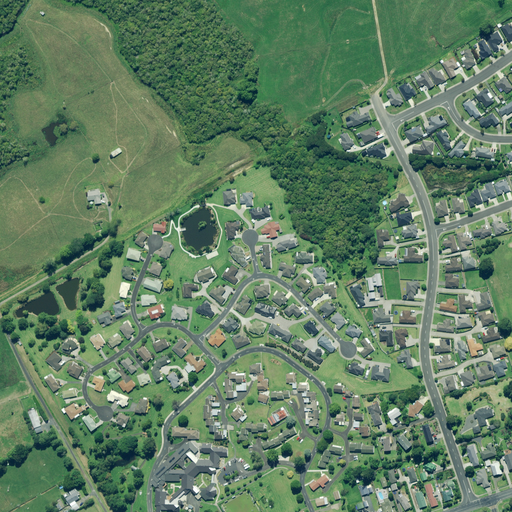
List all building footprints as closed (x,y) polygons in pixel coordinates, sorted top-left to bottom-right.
[(511,28),(511,29),(508,24),(502,28),(510,41),(511,39),(511,28)] [(503,41),(498,32),(491,36),(491,35),(487,37),(494,51),(499,49),(497,44),(503,41)] [(479,52),(481,56),(480,56),(482,60),(485,58),(484,58),(492,53),(484,40),(478,43),(481,47),(480,47),(482,51),(479,52)] [(474,58),(470,49),(464,52),(468,59),(463,61),(468,69),(472,67),(471,66),(476,64),(473,59),(474,58)] [(458,67),(453,59),(450,61),(451,63),(450,63),(448,61),(443,64),(451,78),(456,75),(453,70),(458,67)] [(430,71),(437,84),(440,82),(441,84),(446,81),(445,80),(441,72),(438,73),(437,71),(435,71),(434,69),(430,71)] [(434,86),(426,72),(421,75),(422,77),(417,81),(421,87),(426,84),(427,86),(427,85),(429,89),(434,86)] [(511,89),(511,87),(505,77),(498,82),(498,81),(495,83),(499,89),(501,88),(503,91),(504,90),(507,94),(511,89)] [(408,88),(406,84),(400,87),(407,99),(416,94),(413,89),(411,90),(409,87),(408,88)] [(490,93),(487,89),(476,96),(480,101),(482,100),(486,107),(494,102),(491,98),(491,99),(487,94),(490,93)] [(481,115),(471,100),(467,103),(467,102),(463,105),(471,116),(473,115),(476,119),(481,115)] [(511,111),(511,101),(499,111),(502,116),(506,113),(508,115),(511,111)] [(363,122),(367,121),(367,122),(369,121),(369,122),(372,121),(371,119),(369,112),(365,114),(365,115),(360,117),(358,111),(353,113),(353,114),(349,116),(351,121),(347,123),(349,127),(353,126),(363,123),(363,122)] [(485,126),(486,128),(492,124),(494,126),(499,123),(497,120),(493,114),(480,122),(483,127),(485,126)] [(441,122),(438,116),(434,118),(433,116),(428,119),(431,125),(426,128),(429,133),(447,124),(445,119),(441,122)] [(423,136),(419,126),(405,132),(408,138),(409,138),(411,142),(420,138),(419,138),(423,136)] [(376,133),(374,128),(360,133),(365,143),(377,138),(375,133),(376,133)] [(444,134),(442,131),(437,134),(447,151),(452,147),(450,143),(451,143),(447,137),(449,136),(446,132),(444,134)] [(351,140),(348,133),(346,134),(345,133),(340,135),(343,141),(341,142),(345,150),(350,148),(350,147),(354,145),(352,140),(351,140)] [(420,146),(420,148),(414,147),(413,153),(432,155),(433,143),(423,141),(423,144),(421,144),(421,146),(420,146)] [(466,145),(462,141),(456,147),(449,155),(452,158),(455,154),(458,157),(459,156),(461,158),(466,152),(464,150),(462,149),(466,145)] [(367,150),(367,152),(364,153),(365,156),(369,154),(369,155),(373,154),(374,156),(376,155),(377,157),(380,156),(381,158),(387,155),(384,149),(385,148),(383,143),(367,150)] [(122,152),(120,148),(112,153),(114,157),(122,152)] [(490,149),(477,148),(476,156),(486,157),(486,158),(494,159),(495,153),(490,152),(490,149)] [(510,191),(507,181),(501,183),(500,182),(495,184),(498,195),(510,191)] [(496,197),(492,183),(485,185),(487,190),(482,192),(485,202),(489,200),(488,198),(491,197),(491,198),(496,197)] [(483,202),(478,189),(475,191),(475,193),(472,194),(473,196),(468,198),(472,207),(475,206),(474,203),(477,202),(478,204),(483,202)] [(100,193),(100,191),(88,192),(88,196),(89,201),(95,200),(96,204),(102,203),(100,193)] [(231,204),(236,203),(235,195),(233,195),(233,191),(223,192),(225,204),(225,205),(231,204)] [(253,198),(253,193),(243,194),(244,199),(241,199),(241,204),(246,204),(247,206),(253,206),(252,198),(253,198)] [(410,205),(404,193),(399,196),(400,197),(397,199),(397,200),(390,204),(391,206),(389,207),(392,212),(404,206),(405,208),(410,205)] [(458,201),(458,199),(452,199),(455,213),(459,212),(460,213),(465,212),(464,203),(460,203),(460,201),(458,201)] [(449,214),(446,200),(440,201),(441,206),(436,207),(436,211),(437,211),(438,217),(444,216),(444,215),(449,214)] [(410,223),(410,221),(411,220),(411,219),(413,218),(411,213),(397,216),(399,226),(410,223)] [(499,224),(498,221),(493,222),(496,235),(504,233),(504,231),(507,230),(505,222),(499,224)] [(240,229),(240,224),(237,225),(237,222),(226,223),(228,239),(235,238),(235,235),(236,235),(236,230),(239,230),(240,229)] [(275,225),(275,222),(268,224),(268,225),(264,226),(265,229),(261,229),(262,234),(266,233),(266,234),(270,233),(271,238),(277,236),(276,231),(280,230),(279,224),(275,225)] [(418,232),(416,225),(407,227),(408,230),(401,231),(402,235),(404,235),(405,238),(412,236),(412,237),(418,236),(417,232),(418,232)] [(484,230),(484,228),(473,231),(474,237),(480,236),(481,239),(485,238),(484,236),(492,234),(491,229),(484,230)] [(383,233),(382,230),(376,230),(378,246),(384,246),(383,240),(390,240),(389,232),(383,233)] [(148,236),(142,232),(135,242),(143,247),(145,244),(143,242),(148,236)] [(464,238),(463,232),(457,234),(461,250),(467,249),(466,245),(472,244),(470,237),(464,238)] [(458,251),(454,235),(449,236),(450,240),(443,242),(444,246),(446,246),(446,248),(451,247),(452,252),(458,251)] [(279,252),(286,250),(289,249),(296,247),(294,240),(291,241),(290,240),(280,243),(281,244),(277,246),(279,252)] [(172,245),(166,243),(164,246),(165,247),(163,251),(162,250),(160,256),(167,259),(168,256),(170,257),(173,248),(171,247),(172,245)] [(270,268),(269,245),(263,245),(263,255),(261,255),(261,260),(263,260),(263,266),(266,266),(266,268),(270,268)] [(235,246),(230,250),(233,254),(231,255),(235,261),(236,260),(239,263),(240,262),(242,266),(247,262),(245,259),(246,258),(244,255),(245,255),(243,253),(244,251),(241,248),(236,247),(235,246)] [(404,261),(423,262),(423,256),(418,255),(419,255),(415,254),(415,248),(408,248),(408,249),(407,256),(404,256),(404,261)] [(142,252),(130,249),(128,258),(139,261),(142,252)] [(218,255),(216,250),(205,256),(207,260),(218,255)] [(306,256),(306,253),(296,253),(296,263),(312,263),(312,256),(306,256)] [(392,258),(392,257),(385,257),(385,258),(378,257),(378,264),(385,264),(385,265),(393,265),(393,264),(397,265),(397,259),(392,258)] [(469,259),(469,257),(463,258),(465,270),(475,267),(473,258),(469,259)] [(457,265),(457,258),(452,258),(453,260),(450,260),(451,265),(445,266),(446,271),(463,270),(462,264),(457,265)] [(163,266),(154,263),(150,272),(159,276),(163,266)] [(296,267),(281,263),(279,269),(284,271),(283,275),(290,277),(293,278),(296,267)] [(134,269),(124,266),(122,272),(124,273),(123,276),(126,277),(126,278),(132,280),(133,276),(132,275),(134,269)] [(238,270),(232,266),(230,269),(228,268),(222,277),(235,285),(238,279),(234,277),(238,270)] [(313,268),(314,277),(316,278),(317,283),(326,282),(325,278),(327,277),(326,271),(324,271),(324,269),(320,267),(313,268)] [(201,271),(202,272),(197,274),(200,282),(202,281),(203,283),(209,280),(208,279),(214,276),(211,268),(206,270),(205,269),(201,271)] [(382,286),(380,274),(376,274),(376,278),(368,279),(369,291),(374,290),(374,286),(377,285),(377,286),(382,286)] [(453,274),(446,274),(446,287),(459,287),(459,279),(453,279),(453,274)] [(311,286),(302,277),(296,283),(299,286),(300,286),(303,289),(302,290),(305,293),(311,286)] [(155,282),(147,279),(144,286),(160,293),(163,284),(161,283),(162,282),(156,280),(155,282)] [(131,284),(123,282),(120,293),(121,293),(121,296),(127,298),(129,290),(130,290),(131,284)] [(418,290),(418,283),(408,282),(407,294),(408,295),(408,299),(414,299),(414,294),(416,294),(416,290),(418,290)] [(194,286),(194,284),(184,284),(184,298),(191,298),(191,290),(198,290),(198,286),(194,286)] [(337,298),(334,284),(331,285),(331,286),(324,287),(325,293),(328,293),(329,296),(331,295),(332,298),(337,298)] [(362,292),(361,292),(360,289),(362,288),(360,284),(351,290),(360,307),(365,304),(363,299),(365,298),(364,297),(365,296),(362,292)] [(269,294),(269,285),(263,286),(255,287),(255,291),(256,291),(257,298),(263,297),(263,296),(268,296),(268,294),(269,294)] [(226,290),(222,287),(220,290),(218,288),(216,291),(214,289),(209,294),(221,304),(225,299),(221,296),(226,290)] [(324,293),(318,287),(308,297),(312,301),(316,297),(317,298),(320,295),(321,296),(324,293)] [(281,294),(279,292),(275,296),(272,299),(281,306),(283,304),(284,305),(288,299),(284,296),(285,295),(282,293),(281,294)] [(380,297),(375,298),(374,292),(368,293),(369,301),(375,300),(380,300),(380,297)] [(491,306),(487,292),(480,294),(482,299),(481,300),(482,303),(477,305),(479,310),(491,306)] [(149,296),(149,295),(142,296),(142,306),(150,305),(150,303),(157,303),(156,299),(155,299),(155,296),(149,296)] [(251,299),(244,295),(240,301),(241,302),(236,310),(244,315),(251,304),(248,303),(251,299)] [(465,301),(465,296),(459,296),(460,312),(466,312),(466,308),(472,308),(472,301),(465,301)] [(455,299),(448,298),(447,304),(441,303),(440,309),(456,312),(457,306),(453,306),(455,299)] [(332,307),(328,302),(320,308),(327,317),(336,309),(333,306),(332,307)] [(126,311),(123,303),(114,306),(116,313),(115,313),(116,318),(122,315),(121,312),(126,311)] [(211,306),(208,303),(206,305),(204,304),(201,307),(200,306),(197,310),(203,315),(204,313),(206,315),(207,314),(211,317),(215,313),(211,310),(212,309),(210,307),(211,306)] [(302,313),(295,304),(290,308),(288,306),(283,310),(289,317),(293,313),(297,318),(302,313)] [(164,313),(163,309),(165,308),(164,305),(162,305),(148,309),(152,320),(162,316),(161,314),(164,313)] [(188,313),(187,313),(187,312),(186,312),(186,309),(184,309),(173,307),(172,311),(173,311),(172,319),(182,321),(182,319),(187,320),(188,316),(187,316),(188,313)] [(411,311),(403,311),(403,316),(400,316),(399,322),(416,323),(416,317),(411,317),(411,311)] [(112,319),(109,312),(98,317),(100,323),(104,322),(106,325),(111,323),(110,320),(112,319)] [(345,319),(338,312),(331,319),(334,322),(338,325),(336,327),(339,330),(346,323),(344,320),(345,319)] [(486,316),(485,312),(479,314),(483,326),(488,324),(488,323),(495,321),(493,313),(486,316)] [(227,320),(228,321),(223,326),(229,333),(232,330),(234,331),(239,325),(231,317),(231,316),(227,320)] [(472,327),(470,318),(457,319),(458,325),(456,325),(457,329),(472,327)] [(450,319),(444,319),(443,325),(438,324),(437,330),(453,332),(454,327),(450,326),(450,319)] [(135,332),(127,321),(124,323),(125,324),(120,328),(128,339),(132,337),(131,335),(135,332)] [(256,321),(256,322),(254,322),(252,327),(250,327),(248,331),(255,333),(260,335),(262,332),(264,333),(266,328),(263,326),(264,324),(256,321)] [(319,331),(311,321),(304,326),(310,333),(311,332),(314,335),(319,331)] [(495,334),(493,328),(489,329),(489,330),(487,330),(488,335),(482,337),(484,343),(500,338),(499,333),(495,334)] [(223,333),(220,329),(210,338),(211,339),(208,341),(213,346),(216,344),(219,347),(226,340),(221,335),(223,333)] [(408,335),(407,329),(395,331),(397,343),(399,343),(400,348),(406,346),(405,341),(406,341),(405,336),(408,335)] [(393,345),(392,331),(386,331),(386,333),(379,333),(380,341),(386,340),(387,346),(393,345)] [(123,341),(118,333),(109,340),(111,342),(109,343),(113,348),(118,344),(118,345),(123,341)] [(104,344),(105,343),(100,334),(91,339),(98,350),(105,346),(104,344)] [(245,339),(244,336),(238,339),(237,336),(233,338),(237,349),(250,343),(248,337),(245,339)] [(324,338),(322,337),(318,342),(331,353),(336,348),(331,344),(332,343),(325,337),(324,338)] [(163,350),(169,347),(168,346),(170,345),(168,342),(167,343),(165,339),(153,344),(157,352),(160,351),(160,352),(163,350)] [(187,343),(182,339),(172,349),(182,358),(186,353),(182,349),(187,343)] [(361,342),(365,347),(364,348),(365,350),(360,353),(364,358),(374,350),(365,339),(361,342)] [(475,345),(474,339),(468,341),(472,357),(477,355),(476,351),(483,349),(482,344),(480,345),(479,343),(475,345)] [(446,343),(446,340),(440,340),(441,346),(434,346),(435,352),(451,351),(450,346),(447,346),(447,343),(446,343)] [(65,346),(64,349),(73,351),(78,347),(76,342),(72,341),(69,341),(68,344),(65,343),(64,346),(65,346)] [(464,346),(463,341),(457,342),(459,349),(457,350),(460,360),(466,358),(465,352),(468,352),(466,345),(464,346)] [(497,348),(497,345),(490,347),(491,352),(492,352),(494,358),(500,357),(499,356),(506,354),(504,346),(497,348)] [(153,358),(143,346),(137,351),(146,363),(153,358)] [(323,352),(318,349),(315,354),(310,350),(307,355),(319,364),(323,360),(319,357),(323,352)] [(398,362),(402,362),(402,361),(404,361),(406,361),(407,368),(413,367),(411,358),(413,358),(412,353),(410,353),(410,350),(405,350),(406,355),(397,356),(398,362)] [(62,359),(56,353),(48,361),(58,371),(62,366),(58,363),(62,359)] [(187,363),(188,365),(185,367),(190,374),(194,370),(195,371),(196,370),(197,373),(204,368),(203,367),(206,365),(202,360),(198,363),(191,354),(185,358),(188,363),(187,363)] [(157,362),(153,368),(152,367),(150,371),(152,372),(156,382),(163,380),(159,370),(161,366),(171,362),(168,356),(165,357),(165,356),(157,361),(157,362)] [(449,362),(448,356),(442,358),(443,363),(437,364),(439,369),(455,366),(454,361),(449,362)] [(133,363),(129,357),(126,360),(125,360),(121,363),(127,370),(128,369),(132,374),(137,370),(132,364),(133,363)] [(507,367),(505,361),(493,365),(495,371),(496,371),(498,377),(505,374),(503,369),(507,367)] [(84,368),(75,363),(72,369),(70,367),(68,371),(70,372),(70,374),(78,378),(84,368)] [(261,364),(256,364),(256,365),(253,365),(253,366),(250,366),(250,373),(261,373),(261,364)] [(489,372),(487,365),(480,367),(482,374),(477,375),(479,381),(494,377),(492,371),(489,372)] [(117,372),(114,368),(110,371),(111,372),(108,374),(111,379),(110,380),(112,383),(121,376),(118,372),(117,372)] [(474,382),(471,371),(460,374),(465,387),(472,384),(472,383),(474,382)] [(180,380),(173,372),(167,377),(173,384),(172,385),(175,389),(180,385),(177,382),(180,380)] [(234,390),(232,390),(232,381),(237,381),(238,383),(245,383),(245,374),(236,374),(232,374),(232,373),(228,373),(228,379),(225,379),(225,382),(224,382),(224,386),(225,386),(225,392),(226,392),(226,399),(234,398),(234,397),(238,397),(238,392),(234,392),(234,390)] [(293,388),(296,388),(297,375),(293,374),(293,373),(290,373),(290,375),(287,374),(286,383),(290,383),(290,384),(293,384),(293,388)] [(145,375),(145,374),(137,376),(141,386),(148,383),(147,381),(150,380),(148,374),(145,375)] [(263,380),(263,374),(258,374),(258,390),(267,390),(267,380),(263,380)] [(60,388),(53,376),(47,380),(54,392),(60,388)] [(97,377),(97,378),(95,377),(93,383),(97,384),(95,389),(102,392),(106,381),(103,380),(104,379),(102,378),(103,377),(100,376),(99,377),(97,377)] [(457,389),(453,376),(445,379),(447,385),(448,384),(449,387),(442,389),(444,394),(450,392),(450,391),(457,389)] [(126,384),(123,380),(119,384),(124,392),(126,390),(128,393),(133,389),(133,388),(136,386),(132,380),(126,384)] [(342,383),(339,383),(339,386),(335,386),(334,392),(343,392),(343,386),(342,386),(342,383)] [(70,389),(70,390),(63,392),(64,399),(77,396),(76,389),(74,389),(74,388),(70,389)] [(112,390),(107,399),(108,400),(108,401),(111,402),(111,401),(114,402),(115,399),(119,401),(118,403),(122,405),(121,406),(124,407),(125,406),(125,407),(126,405),(128,406),(129,403),(127,402),(129,398),(121,394),(120,394),(112,390)] [(316,402),(316,393),(303,392),(303,396),(307,396),(307,400),(304,400),(304,403),(307,403),(307,408),(305,408),(305,411),(309,411),(309,416),(306,416),(306,424),(310,424),(310,426),(318,426),(318,419),(319,419),(319,410),(317,410),(317,405),(319,405),(319,402),(316,402)] [(269,397),(260,394),(258,400),(267,403),(269,397)] [(144,397),(143,399),(140,399),(139,408),(136,407),(135,412),(142,413),(147,413),(150,401),(150,398),(144,397)] [(205,405),(204,405),(203,419),(207,419),(206,426),(209,426),(209,432),(215,432),(215,439),(222,439),(223,435),(227,436),(227,431),(223,431),(217,431),(217,427),(220,427),(220,423),(214,423),(214,415),(218,415),(218,410),(212,410),(212,407),(220,407),(220,403),(213,403),(213,401),(215,401),(215,397),(206,397),(205,405)] [(424,405),(418,401),(415,406),(410,405),(408,416),(415,417),(415,414),(418,414),(424,405)] [(79,407),(75,402),(63,409),(65,414),(67,412),(73,420),(80,415),(79,414),(85,410),(82,406),(82,405),(79,407)] [(382,413),(379,404),(368,407),(370,413),(371,413),(375,426),(382,423),(379,414),(382,413)] [(284,407),(281,408),(272,413),(273,415),(268,418),(272,425),(289,416),(285,409),(284,407)] [(487,410),(486,407),(479,410),(480,411),(476,412),(477,414),(474,415),(475,419),(478,418),(480,426),(487,424),(485,419),(494,416),(492,409),(487,410)] [(244,415),(241,411),(242,411),(240,408),(239,409),(239,408),(238,409),(237,408),(233,411),(234,412),(232,414),(237,421),(240,419),(242,422),(247,418),(246,418),(247,417),(246,415),(245,416),(244,415)] [(398,409),(397,408),(388,413),(389,415),(392,420),(391,421),(393,425),(397,423),(395,419),(402,414),(399,408),(398,409)] [(42,431),(34,409),(26,412),(35,433),(42,431)] [(117,424),(123,426),(123,427),(125,428),(126,427),(130,417),(119,413),(116,420),(119,421),(117,424)] [(87,416),(86,415),(82,418),(92,432),(99,427),(92,418),(89,415),(87,416)] [(344,425),(344,415),(337,415),(337,422),(335,422),(335,425),(344,425)] [(258,424),(258,426),(252,426),(252,424),(247,424),(247,429),(242,429),(242,435),(240,434),(240,440),(247,440),(247,434),(248,434),(248,430),(252,430),(252,432),(258,432),(258,430),(264,431),(264,424),(258,424)] [(429,425),(422,427),(427,443),(434,441),(429,425)] [(284,434),(286,438),(297,434),(294,427),(283,432),(284,434)] [(369,436),(369,427),(359,428),(360,433),(362,433),(362,436),(369,436)] [(197,432),(197,430),(185,430),(185,428),(173,428),(173,436),(175,436),(175,438),(183,438),(183,436),(188,437),(188,439),(199,439),(199,432),(197,432)] [(286,438),(284,434),(278,436),(279,438),(281,442),(287,440),(286,438)] [(413,446),(403,435),(398,440),(407,451),(413,446)] [(391,451),(390,437),(388,438),(382,438),(382,443),(384,443),(385,451),(391,451)] [(274,440),(268,443),(270,447),(271,448),(276,446),(274,440)] [(156,511),(160,511),(160,509),(172,509),(174,511),(180,511),(181,501),(178,499),(184,493),(186,495),(191,490),(195,496),(199,492),(193,486),(194,477),(199,472),(207,473),(210,474),(215,473),(215,468),(219,468),(220,456),(227,456),(228,449),(223,449),(223,448),(212,447),(212,444),(203,444),(203,446),(200,446),(200,451),(202,451),(204,453),(210,453),(210,460),(199,459),(195,463),(194,462),(184,471),(170,470),(178,463),(182,468),(185,464),(182,461),(192,451),(195,453),(199,450),(190,441),(186,445),(185,443),(153,473),(155,475),(153,478),(154,479),(151,482),(156,487),(157,487),(159,489),(156,489),(156,505),(157,505),(156,511)] [(486,446),(487,450),(481,452),(483,460),(497,455),(495,448),(493,443),(486,446)] [(364,447),(364,445),(350,444),(350,451),(362,451),(362,453),(374,453),(374,447),(364,447)] [(479,464),(473,445),(466,447),(471,462),(472,462),(473,466),(479,464)] [(324,455),(329,456),(330,456),(331,453),(341,455),(342,448),(331,446),(330,451),(325,450),(324,455)] [(510,470),(511,469),(511,449),(511,450),(511,453),(502,456),(503,460),(505,459),(506,462),(507,461),(510,470)] [(487,466),(491,465),(494,476),(503,474),(499,462),(491,464),(490,460),(485,461),(487,466)] [(425,465),(424,464),(422,468),(432,473),(434,470),(435,470),(437,466),(427,461),(425,465)] [(417,480),(413,468),(407,471),(411,483),(417,480)] [(485,469),(478,470),(475,471),(477,477),(476,477),(477,480),(476,480),(477,484),(483,483),(484,488),(490,486),(485,469)] [(397,482),(393,470),(387,472),(391,484),(397,482)] [(329,480),(325,475),(316,482),(315,481),(309,485),(314,491),(321,485),(323,488),(325,486),(324,484),(329,480)] [(388,486),(386,477),(380,478),(383,487),(388,486)] [(433,493),(434,492),(431,483),(424,485),(431,508),(438,505),(436,498),(435,498),(433,493)] [(369,494),(367,486),(360,488),(362,496),(369,494)] [(199,494),(206,500),(207,499),(213,500),(213,497),(217,494),(216,490),(214,487),(209,487),(207,488),(204,489),(202,488),(200,490),(201,492),(199,494)] [(67,498),(68,501),(66,502),(68,505),(70,504),(75,511),(80,508),(76,501),(80,499),(78,496),(80,495),(76,489),(70,493),(71,496),(67,498)] [(453,496),(451,489),(442,492),(445,502),(452,500),(451,497),(453,496)] [(427,506),(423,492),(416,494),(420,508),(427,506)] [(406,495),(399,499),(405,511),(413,507),(406,495)] [(324,498),(324,497),(320,498),(320,499),(316,500),(317,506),(328,504),(327,498),(324,498)] [(383,511),(394,511),(393,509),(392,510),(391,507),(395,506),(393,502),(390,503),(389,498),(383,499),(384,502),(381,503),(383,511)]
